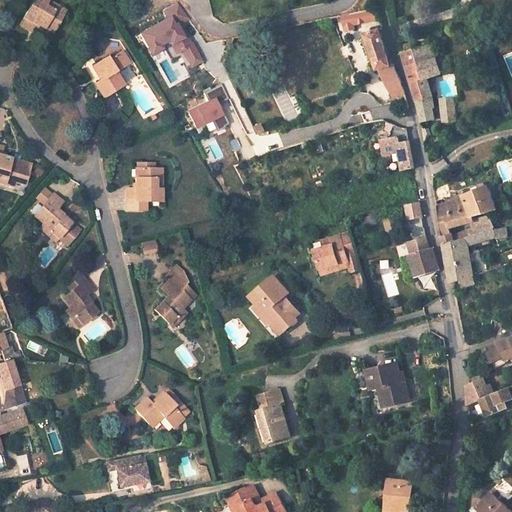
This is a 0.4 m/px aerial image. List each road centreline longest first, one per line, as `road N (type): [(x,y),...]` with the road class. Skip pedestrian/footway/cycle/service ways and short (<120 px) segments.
road 1 (residential): [(380,0),(411,105),(456,355)]
road 2 (residential): [(456,355),(450,511)]
road 3 (unknown): [(145,511),(156,500),(273,480)]
